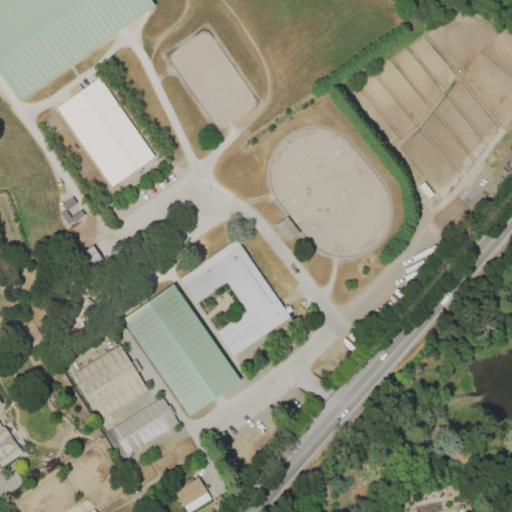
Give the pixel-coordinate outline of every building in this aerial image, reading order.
[(0,75),(0,0),(151,0),(153,2),(16,98),(0,75)] [(109,185),(55,106),(98,76),(152,155),(109,185)] [(82,213),(70,199),(56,211),(68,225),(82,213)] [(275,225),(286,216),(299,232),(287,241),(275,225)] [(224,280),(193,301),(175,275),(236,235),(290,315),(231,355),(213,328),(242,308),(224,280)] [(72,262),(93,247),(104,263),(83,278),(72,262)] [(188,415),(120,316),(171,280),(240,379),(188,415)] [(102,417),(73,372),(118,345),(146,390),(102,417)] [(126,454),(111,427),(163,397),(178,424),(126,454)] [(4,425),(20,449),(0,463),(0,398),(4,404),(0,407),(0,424),(1,426),(4,425)] [(184,507),(174,492),(198,477),(207,492),(184,507)]
